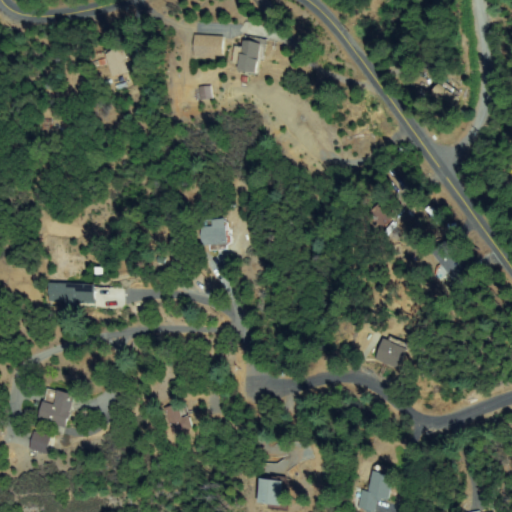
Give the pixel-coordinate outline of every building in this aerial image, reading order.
[(223,37),(222,57),(196,56),(197,36),(223,37)] [(246,38),(265,47),(254,71),(235,62),(246,38)] [(126,46),(132,71),(114,75),(108,50),(126,46)] [(450,107),(432,95),(441,82),(459,94),(450,107)] [(363,214),(378,201),(392,218),(377,230),(363,214)] [(203,225),(226,222),(229,242),(206,245),(203,225)] [(449,240),(478,277),(464,288),(451,272),(446,276),(439,268),(445,264),(435,251),(449,240)] [(72,304),(72,301),(52,300),(52,285),(94,286),(94,304),(72,304)] [(391,333),(400,338),(400,339),(411,344),(401,368),(380,359),(391,333)] [(41,418),(50,390),(76,399),(67,427),(41,418)] [(190,427),(174,433),(166,411),(182,405),(190,427)] [(53,437),(48,452),(33,447),(38,431),(53,437)] [(387,500),(381,497),(373,511),(360,505),(380,467),(399,477),(387,500)] [(276,477),(287,479),(281,506),(264,503),(268,483),(274,484),(276,477)]
